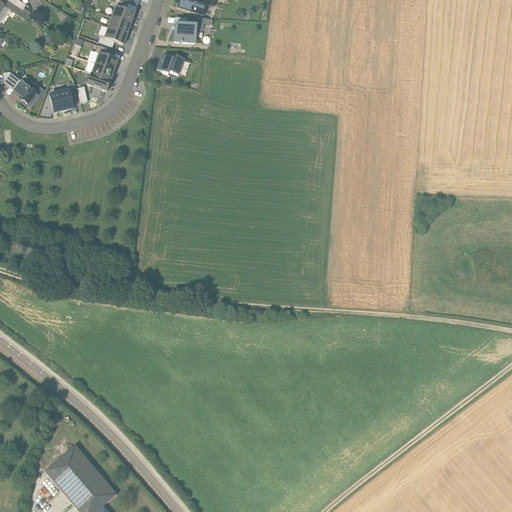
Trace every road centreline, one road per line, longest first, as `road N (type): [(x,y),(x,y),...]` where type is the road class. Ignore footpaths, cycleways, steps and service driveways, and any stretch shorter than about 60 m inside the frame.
road 1 (track): [(0,270),(50,285),(511,331)]
road 2 (tertiary): [(178,511),(106,429),(0,341)]
road 3 (residential): [(158,0),(128,85),(104,114),(39,127),(18,120),(0,100)]
road 4 (track): [(511,364),(324,511)]
